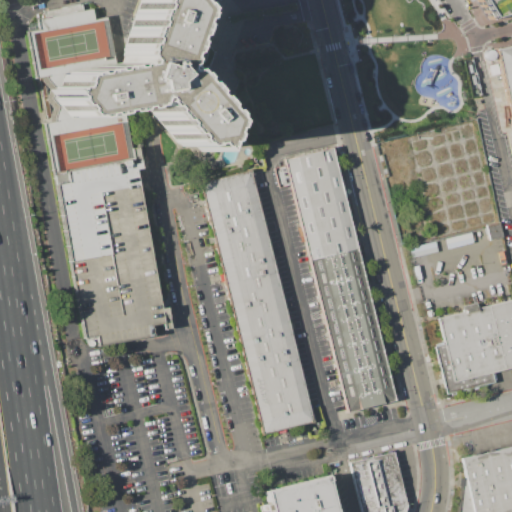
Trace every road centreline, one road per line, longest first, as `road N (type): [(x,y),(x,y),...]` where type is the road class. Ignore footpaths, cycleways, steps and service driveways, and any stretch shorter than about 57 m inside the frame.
road 1 (tertiary): [(429,511),(430,443),(323,12)]
road 2 (motorway): [(73,511),(42,352),(0,213)]
road 3 (motorway): [(37,511),(0,251)]
